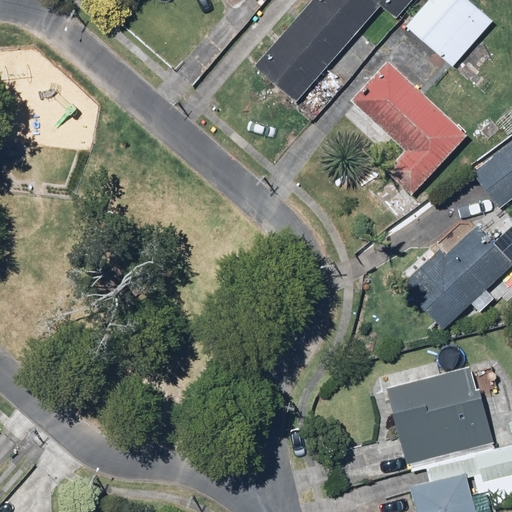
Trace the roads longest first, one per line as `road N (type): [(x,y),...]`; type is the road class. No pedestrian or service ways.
road 1 (residential): [(248,456),(314,320),(316,293),(289,225),(53,26),(0,3)]
road 2 (residential): [(0,364),(101,453),(123,463),(186,461)]
